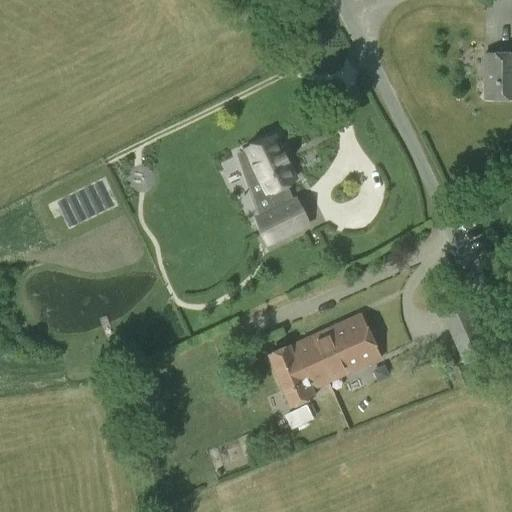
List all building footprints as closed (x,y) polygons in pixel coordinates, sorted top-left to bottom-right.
[(485,97),(511,97),(511,52),(485,52),(485,97)] [(293,180),(271,138),(243,151),(244,153),(236,157),(247,187),(258,181),(273,211),(255,220),(267,245),(307,225),(294,200),(291,202),(283,186),(293,180)] [(291,405),(315,395),(311,387),(379,357),(360,313),(269,354),(291,405)] [(463,364),(490,353),(477,321),(450,332),(463,364)] [(156,390),(160,383),(156,375),(147,375),(143,384),(147,391),(156,390)] [(315,402),(292,409),(297,425),(320,417),(315,402)]
